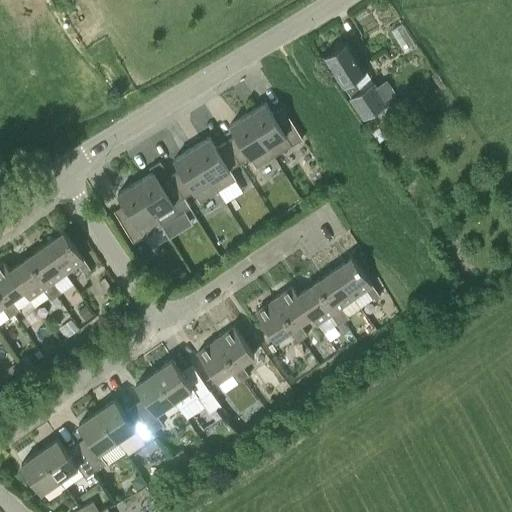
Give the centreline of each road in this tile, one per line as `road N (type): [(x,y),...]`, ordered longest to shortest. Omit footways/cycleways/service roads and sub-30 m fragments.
road 1 (residential): [(59,172),(334,0)]
road 2 (residential): [(151,319),(182,310),(328,211)]
road 3 (residential): [(0,433),(122,352),(151,319)]
road 4 (residential): [(151,319),(59,172)]
